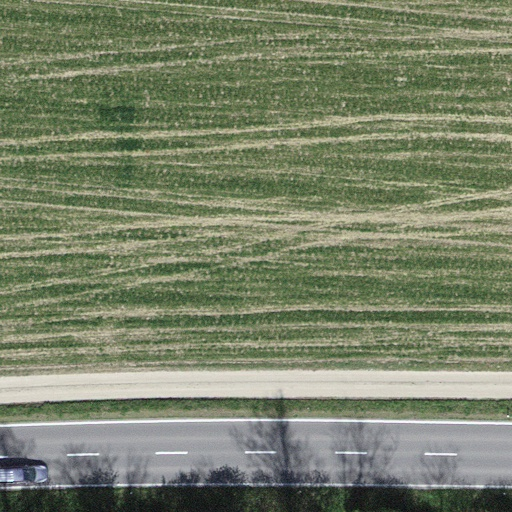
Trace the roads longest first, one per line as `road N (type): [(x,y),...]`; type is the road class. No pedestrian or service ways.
road 1 (track): [(511,386),(0,392)]
road 2 (primary): [(0,457),(511,455)]
